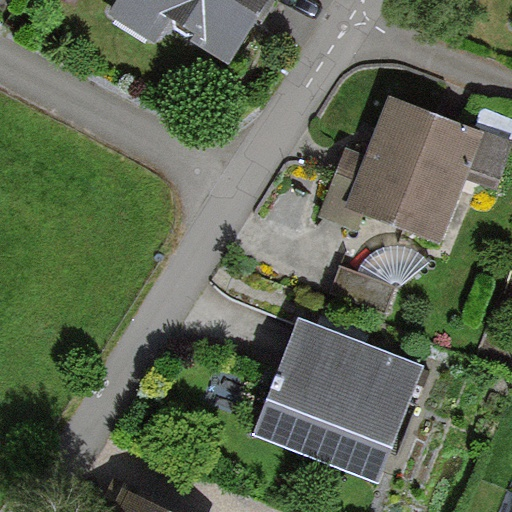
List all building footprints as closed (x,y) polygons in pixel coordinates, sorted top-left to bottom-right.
[(112,0),(106,11),(158,44),(169,27),(229,65),(270,0),(112,0)] [(485,127),(388,94),(347,216),(444,248),(485,127)] [(426,363),(288,313),(245,432),(383,481),(426,363)] [(511,511),(511,475),(496,511),(511,511)] [(201,511),(126,479),(111,511),(201,511)]
